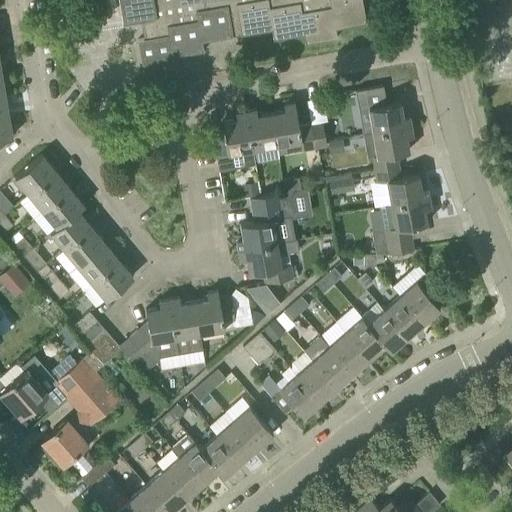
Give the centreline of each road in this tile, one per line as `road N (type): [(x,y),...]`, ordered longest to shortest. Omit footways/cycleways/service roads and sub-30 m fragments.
road 1 (tertiary): [(255,511),(446,373),(511,341)]
road 2 (residential): [(166,130),(200,94),(241,71),(437,40)]
road 3 (residential): [(511,289),(475,192),(437,40)]
road 4 (residential): [(161,266),(208,261),(197,187),(166,130)]
road 5 (residential): [(74,139),(161,266)]
road 6 (residential): [(22,0),(54,121)]
